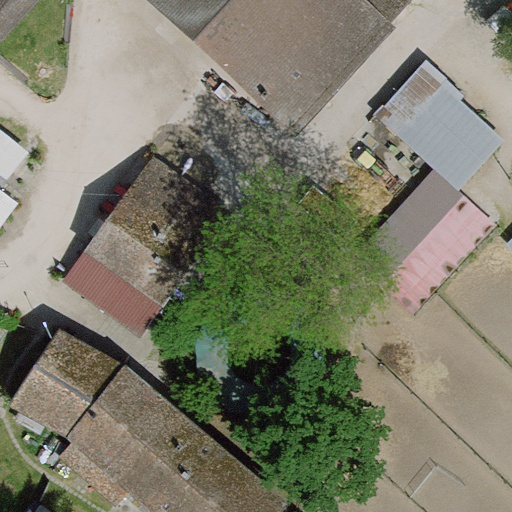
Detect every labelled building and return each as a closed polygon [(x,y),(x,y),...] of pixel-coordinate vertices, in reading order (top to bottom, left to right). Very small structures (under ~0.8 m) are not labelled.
[(0,0),(0,35),(32,0),(0,0)] [(146,0),(292,135),(393,26),(365,0),(146,0)] [(424,67),(381,115),(458,186),(501,139),(424,67)] [(154,156),(83,244),(163,303),(231,212),(154,156)] [(119,361),(54,326),(6,399),(70,439),(154,511),(276,511),(282,506),(119,361)]
